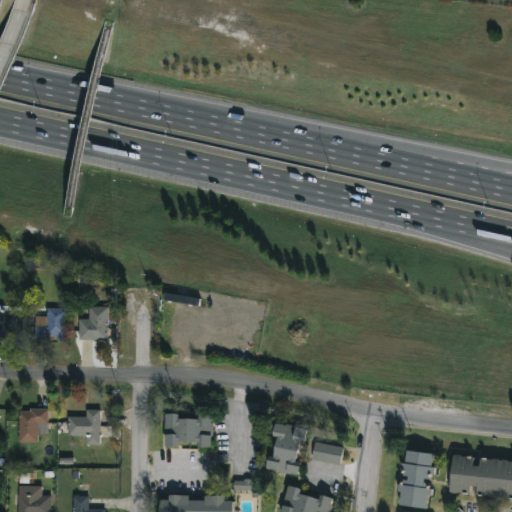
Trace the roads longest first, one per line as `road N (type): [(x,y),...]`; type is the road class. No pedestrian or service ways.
road 1 (residential): [(511,429),(371,414),(203,376),(0,375)]
road 2 (motorway): [(511,190),(201,121)]
road 3 (motorway): [(511,169),(201,121)]
road 4 (motorway): [(0,122),(290,187)]
road 5 (motorway): [(290,187),(511,254)]
road 6 (motorway): [(290,187),(511,235)]
road 7 (motorway): [(201,121),(0,73)]
road 8 (residential): [(134,511),(142,376)]
